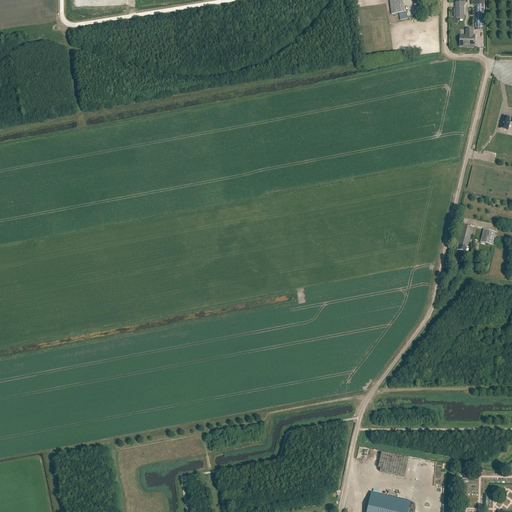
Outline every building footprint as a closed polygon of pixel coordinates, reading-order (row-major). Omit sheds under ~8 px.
[(389,0),(391,14),(404,13),(402,0),(389,0)] [(455,3),(455,8),(455,9),(455,18),(455,19),(464,19),(463,3),(455,3)] [(471,30),(466,30),(466,36),(460,36),(460,48),(474,48),(474,36),(471,36),(471,30)] [(507,131),(510,122),(509,122),(510,119),(503,117),(502,120),(500,129),(507,131)] [(469,248),(474,228),(462,225),(457,245),(458,246),(457,251),(465,253),(466,248),(469,248)] [(492,245),(495,233),(483,230),(479,242),(492,245)] [(408,511),(410,502),(371,493),(366,511),(408,511)]
